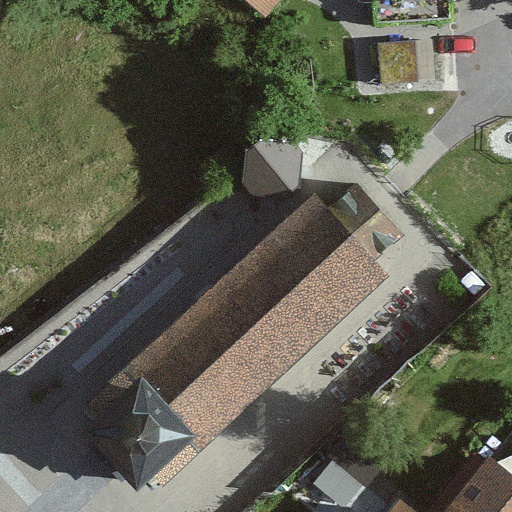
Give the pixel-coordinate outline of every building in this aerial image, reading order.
[(288,0),(241,0),(271,22),(288,0)] [(415,82),(413,48),(377,50),(379,85),(415,82)] [(267,130),(243,145),(240,174),(261,194),(290,190),(304,165),(294,139),(267,130)] [(316,184),(81,401),(157,484),(394,265),(379,248),(400,229),(362,188),(340,209),(316,184)] [(511,511),(511,460),(500,476),(485,465),(449,511),(427,511),(415,502),(407,511),(511,511)]
